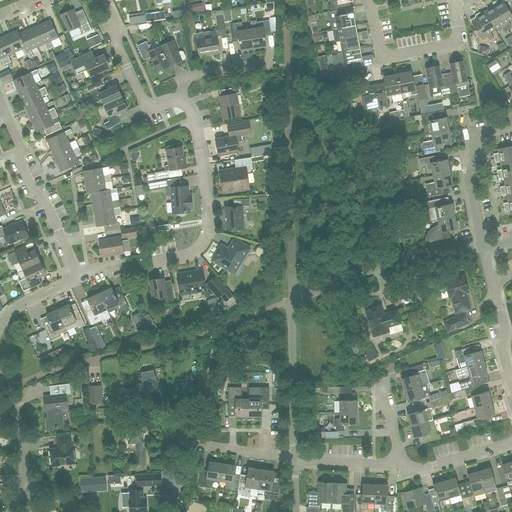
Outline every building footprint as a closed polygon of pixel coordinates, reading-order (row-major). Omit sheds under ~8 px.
[(352,0),(333,0),(335,4),(327,5),(328,12),(351,8),(350,2),(353,1),(352,0)] [(500,5),(495,8),(507,29),(511,27),(508,21),(511,18),(511,6),(508,9),(503,0),(499,3),(500,5)] [(203,3),(194,4),(195,12),(204,11),(203,3)] [(351,8),(328,12),(332,29),(355,25),(353,13),(352,13),(351,8)] [(488,9),(484,11),(495,29),(500,26),(503,31),(507,29),(495,8),(489,11),(488,9)] [(73,9),(61,15),(69,31),(72,37),(81,33),(81,34),(91,30),(82,10),(75,13),(73,9)] [(226,35),(225,25),(222,10),(215,11),(218,30),(209,31),(210,37),(196,39),(199,55),(212,53),(212,54),(219,53),(217,36),(226,35)] [(495,29),(484,11),(481,14),(479,13),(475,15),(475,17),(480,26),(475,29),(482,39),(487,36),(489,40),(493,38),(490,32),(495,29)] [(147,22),(155,21),(154,13),(145,14),(147,22)] [(130,25),(146,22),(145,15),(129,18),(130,25)] [(318,32),(315,15),(309,16),(312,33),(318,32)] [(50,20),(40,24),(51,49),(54,47),(51,41),(58,37),(50,20)] [(258,28),(250,29),(253,48),(266,46),(264,33),(271,32),(269,20),(257,22),(258,28)] [(253,48),(250,29),(243,30),(242,22),(225,25),(226,35),(227,37),(232,36),(233,42),(239,41),(240,50),(253,48)] [(40,24),(36,26),(29,29),(37,47),(44,44),(47,50),(51,49),(40,24)] [(355,25),(332,29),(334,41),(339,40),(340,40),(357,37),(355,25)] [(37,47),(29,29),(19,34),(28,54),(30,58),(34,56),(31,50),(37,47)] [(28,54),(19,34),(17,30),(7,35),(15,52),(22,49),(25,56),(28,54)] [(321,32),(313,34),(314,42),(320,41),(320,40),(323,39),(321,32)] [(98,34),(86,40),(91,48),(102,43),(98,34)] [(7,35),(0,37),(0,46),(7,63),(18,59),(15,52),(7,35)] [(357,37),(340,40),(342,52),(360,49),(357,37)] [(181,51),(178,52),(173,40),(160,46),(169,66),(185,59),(186,57),(183,52),(181,51)] [(146,41),(138,45),(144,60),(150,57),(156,72),(169,66),(160,46),(150,50),(146,41)] [(487,55),(489,48),(480,45),(478,51),(480,52),(480,53),(487,55)] [(342,52),(337,53),(340,71),(345,70),(352,69),(351,63),(356,62),(362,61),(360,49),(342,52)] [(70,50),(55,57),(58,63),(67,59),(73,56),(70,50)] [(87,70),(90,76),(108,68),(103,56),(96,59),(93,52),(72,61),(75,69),(76,69),(78,74),(87,70)] [(226,66),(234,64),(232,56),(224,58),(226,66)] [(34,68),(40,65),(37,58),(31,61),(34,67),(34,68)] [(28,70),(34,67),(31,61),(30,59),(24,62),(28,70)] [(498,62),(496,59),(486,65),(488,68),(498,62)] [(71,67),(68,60),(59,64),(62,72),(71,67)] [(447,81),(450,93),(458,92),(457,88),(467,85),(467,84),(463,61),(450,64),(453,80),(447,81)] [(46,66),(50,74),(58,70),(54,62),(46,66)] [(439,66),(425,68),(430,92),(440,90),(441,95),(450,93),(447,81),(442,82),(439,66)] [(511,69),(503,76),(509,86),(511,84),(511,69)] [(12,77),(9,70),(0,74),(0,76),(2,81),(12,77)] [(37,70),(31,72),(30,72),(13,80),(18,91),(35,83),(32,76),(38,73),(37,70)] [(410,97),(411,95),(410,91),(416,90),(418,101),(419,101),(426,99),(423,84),(414,86),(412,77),(411,71),(397,74),(401,93),(402,93),(403,97),(405,98),(410,97)] [(401,93),(397,74),(383,77),(387,96),(391,95),(393,102),(402,100),(401,93)] [(104,105),(122,97),(116,86),(105,91),(100,81),(87,87),(94,102),(101,99),(104,105)] [(35,83),(18,91),(22,101),(50,89),(48,86),(38,90),(35,83)] [(67,91),(64,84),(57,87),(60,94),(67,91)] [(378,107),(374,87),(370,88),(367,86),(361,87),(360,90),(364,110),(378,107)] [(50,89),(22,101),(27,111),(45,103),(42,97),(48,94),(56,90),(54,87),(50,89)] [(221,105),(219,106),(219,110),(222,110),(224,119),(240,116),(238,108),(236,94),(240,93),(239,87),(230,89),(231,94),(220,96),(221,105)] [(375,87),(374,87),(378,107),(387,106),(384,92),(377,93),(375,87)] [(122,97),(104,105),(111,120),(104,124),(107,130),(120,124),(115,114),(127,108),(126,107),(129,106),(125,99),(123,100),(122,97)] [(429,113),(426,99),(419,101),(422,115),(429,113)] [(89,110),(85,102),(78,105),(82,114),(89,110)] [(45,103),(27,111),(32,122),(56,111),(54,108),(48,111),(45,103)] [(56,111),(32,122),(37,133),(44,129),(47,135),(62,129),(60,123),(54,125),(52,120),(58,117),(56,111)] [(431,133),(449,130),(446,117),(439,119),(437,112),(421,115),(425,134),(431,133)] [(405,128),(422,127),(421,118),(404,120),(405,128)] [(229,136),(215,139),(218,156),(238,152),(236,142),(242,141),(241,135),(251,133),(249,123),(227,126),(229,136)] [(71,129),(64,132),(47,140),(51,151),(69,143),(66,136),(72,133),(71,129)] [(449,130),(431,133),(432,140),(423,142),(421,145),(422,149),(424,150),(425,154),(440,151),(439,145),(451,142),(449,130)] [(82,138),(85,145),(90,143),(87,136),(82,138)] [(69,143),(51,151),(56,161),(80,150),(79,147),(72,149),(69,143)] [(511,154),(511,145),(497,149),(498,153),(493,154),(494,158),(511,154)] [(166,150),(169,165),(166,165),(164,167),(165,171),(168,170),(168,171),(186,167),(185,160),(184,160),(181,147),(166,150)] [(80,150),(56,161),(61,171),(78,163),(75,156),(82,154),(80,150)] [(511,163),(511,154),(494,158),(495,162),(500,161),(501,165),(511,163)] [(433,175),(450,172),(447,159),(436,162),(434,156),(419,159),(420,165),(426,164),(427,171),(431,170),(433,175)] [(236,170),(221,172),(224,192),(248,188),(245,173),(250,172),(253,169),(251,157),(234,160),(236,170)] [(511,163),(501,165),(502,169),(496,170),(497,174),(511,171),(511,163)] [(110,174),(103,175),(102,167),(83,171),(85,182),(111,178),(110,174)] [(168,170),(165,171),(147,174),(148,183),(156,182),(155,180),(169,177),(168,171),(168,170)] [(511,180),(511,171),(497,174),(498,179),(503,178),(504,182),(511,180)] [(450,172),(433,175),(434,182),(425,184),(428,197),(442,194),(440,187),(452,185),(450,172)] [(111,178),(85,182),(87,194),(91,193),(106,190),(105,183),(111,182),(111,178)] [(167,180),(156,182),(148,183),(149,191),(169,187),(167,180)] [(511,180),(504,182),(505,186),(500,187),(500,191),(511,188),(511,180)] [(146,194),(144,185),(137,186),(139,195),(146,194)] [(188,195),(188,186),(171,187),(171,188),(167,188),(167,195),(171,195),(173,213),(178,213),(178,215),(179,216),(184,216),(185,214),(185,212),(190,212),(189,209),(192,208),(191,195),(188,195)] [(116,188),(106,190),(91,193),(93,204),(112,201),(110,193),(117,192),(116,188)] [(511,197),(511,188),(500,191),(501,195),(506,194),(507,198),(511,197)] [(511,197),(507,198),(508,202),(503,203),(504,207),(511,205),(511,197)] [(437,220),(455,216),(452,204),(445,205),(443,198),(426,201),(430,221),(437,220)] [(233,206),(225,207),(227,230),(243,229),(242,206),(249,206),(249,199),(233,199),(233,206)] [(113,208),(112,201),(93,204),(95,219),(114,216),(121,214),(121,210),(124,210),(124,207),(113,208)] [(116,223),(114,216),(95,219),(97,227),(104,226),(105,232),(121,230),(119,222),(116,223)] [(131,225),(140,224),(139,216),(130,218),(131,225)] [(425,242),(423,242),(424,243),(446,238),(445,231),(459,228),(458,221),(456,221),(455,216),(437,220),(438,226),(436,226),(435,227),(434,228),(433,228),(431,229),(430,230),(430,231),(428,233),(427,234),(427,235),(426,236),(426,237),(426,238),(425,239),(425,240),(425,242)] [(2,226),(0,227),(0,239),(4,238),(7,244),(9,243),(10,244),(28,235),(22,221),(3,229),(2,226)] [(169,224),(154,227),(155,233),(170,230),(169,224)] [(136,227),(121,230),(122,238),(137,236),(136,227)] [(123,253),(120,237),(99,240),(102,257),(123,253)] [(221,246),(213,260),(232,271),(238,261),(240,262),(248,248),(235,240),(228,250),(221,246)] [(23,270),(40,262),(35,250),(24,255),(21,249),(7,255),(12,266),(20,262),(23,270)] [(40,262),(23,270),(27,278),(19,281),(24,291),(34,286),(31,281),(46,274),(40,262)] [(177,274),(178,281),(180,294),(200,291),(206,298),(214,292),(217,297),(221,294),(226,301),(232,296),(216,276),(207,284),(205,284),(202,270),(191,272),(192,273),(178,275),(177,274)] [(446,287),(439,289),(442,298),(449,296),(449,297),(451,297),(455,312),(470,308),(466,293),(468,292),(463,276),(445,281),(446,287)] [(163,278),(150,280),(153,299),(166,297),(167,304),(174,303),(172,289),(165,290),(163,278)] [(99,291),(109,312),(114,309),(116,313),(129,308),(124,296),(116,299),(111,288),(108,290),(106,288),(99,291)] [(237,292),(239,298),(248,297),(247,290),(237,292)] [(88,299),(92,308),(85,311),(91,325),(104,319),(105,320),(109,318),(110,316),(109,312),(99,291),(91,295),(91,297),(88,299)] [(218,304),(216,298),(210,300),(212,307),(218,304)] [(58,310),(67,331),(78,326),(79,328),(85,325),(79,313),(74,316),(69,305),(58,310)] [(387,327),(400,323),(396,310),(383,314),(381,306),(365,310),(373,336),(389,332),(387,327)] [(67,331),(58,310),(47,315),(52,326),(45,329),(51,341),(62,336),(61,334),(67,331)] [(140,312),(132,316),(140,335),(149,331),(145,324),(140,312)] [(464,313),(443,322),(448,332),(469,323),(464,313)] [(157,327),(153,321),(148,324),(152,331),(157,327)] [(96,341),(89,344),(92,351),(99,349),(96,341)] [(379,357),(372,344),(362,349),(369,362),(379,357)] [(67,353),(64,346),(47,354),(50,361),(67,353)] [(455,351),(456,357),(460,369),(467,367),(484,362),(480,350),(468,354),(467,348),(455,351)] [(440,359),(428,363),(430,369),(441,366),(440,359)] [(469,376),(470,378),(478,376),(487,373),(484,362),(467,367),(460,369),(455,370),(458,379),(469,376)] [(140,372),(142,383),(136,385),(137,388),(124,390),(125,397),(140,395),(140,396),(159,392),(157,381),(156,381),(154,369),(140,372)] [(418,374),(401,379),(404,390),(415,387),(418,386),(421,386),(427,384),(429,383),(425,370),(417,372),(418,374)] [(501,374),(491,378),(493,383),(503,379),(501,374)] [(224,390),(225,381),(219,380),(217,389),(224,390)] [(461,383),(456,385),(457,388),(457,391),(469,388),(468,385),(467,382),(461,383)] [(61,394),(44,397),(48,427),(50,427),(50,429),(62,428),(60,409),(67,408),(66,394),(70,394),(69,383),(60,385),(61,394)] [(404,390),(408,402),(424,397),(423,391),(428,389),(427,384),(421,386),(418,386),(415,387),(404,390)] [(102,385),(89,386),(90,403),(103,403),(102,385)] [(117,398),(115,387),(107,389),(109,399),(117,398)] [(242,387),(228,387),(228,399),(236,399),(236,417),(248,417),(248,399),(242,399),(242,387)] [(248,399),(248,417),(261,416),(261,404),(269,404),(269,399),(269,387),(248,387),(248,399)] [(466,392),(465,389),(457,391),(453,392),(449,393),(450,396),(451,399),(460,397),(466,395),(466,392)] [(471,396),(474,407),(491,402),(488,391),(482,393),(471,396)] [(430,395),(428,395),(429,396),(430,401),(436,400),(441,398),(440,392),(430,395)] [(444,397),(441,398),(436,400),(430,401),(430,402),(426,403),(428,408),(431,408),(445,404),(444,397)] [(340,412),(357,412),(357,400),(340,400),(340,412)] [(491,402),(474,407),(477,418),(477,419),(485,417),(494,414),(491,402)] [(127,406),(99,409),(100,418),(128,415),(127,406)] [(428,408),(407,415),(410,426),(419,424),(427,421),(433,420),(431,413),(432,412),(431,408),(428,408)] [(357,412),(340,412),(340,419),(335,419),(335,431),(344,431),(344,424),(357,424),(357,412)] [(468,421),(462,423),(463,426),(464,429),(470,427),(476,426),(475,422),(474,419),(468,421)] [(419,424),(410,426),(414,438),(422,435),(424,443),(440,438),(439,434),(437,434),(433,420),(427,421),(419,424)] [(142,426),(127,427),(128,444),(143,443),(142,426)] [(52,465),(74,463),(72,447),(71,447),(70,436),(57,437),(58,448),(50,449),(52,465)] [(145,470),(144,450),(136,451),(136,470),(145,470)] [(219,481),(222,463),(209,461),(207,470),(201,469),(199,486),(211,488),(212,480),(219,481)] [(511,479),(511,461),(502,464),(507,481),(511,479)] [(222,463),(219,481),(226,482),(225,489),(237,491),(240,475),(233,474),(234,465),(222,463)] [(240,475),(237,491),(238,491),(237,494),(250,496),(251,488),(258,489),(261,469),(248,467),(247,475),(240,474),(240,476),(240,475)] [(490,468),(479,471),(483,488),(495,485),(490,468)] [(274,472),(261,469),(258,489),(265,490),(264,498),(277,500),(280,480),(273,479),(274,472)] [(483,488),(479,471),(476,472),(476,469),(469,471),(469,474),(467,474),(472,491),(477,495),(485,493),(483,488)] [(150,474),(136,474),(137,486),(151,486),(150,474)] [(107,490),(105,477),(80,479),(81,492),(107,490)] [(449,498),(460,494),(456,478),(444,481),(449,498)] [(449,498),(444,481),(433,484),(437,501),(438,501),(442,500),(443,503),(446,505),(450,503),(449,498)] [(331,503),(332,483),(318,482),(318,492),(309,491),(308,507),(320,508),(320,502),(331,503)] [(332,483),(331,503),(345,503),(344,511),(352,511),(354,498),(345,497),(346,483),(332,483)] [(374,503),(375,485),(363,484),(362,498),(356,497),(355,511),(361,511),(361,510),(367,510),(368,503),(374,503)] [(388,486),(375,485),(374,503),(381,503),(381,510),(386,511),(393,511),(394,499),(387,498),(388,486)] [(508,485),(502,487),(505,498),(511,496),(508,485)] [(407,509),(425,504),(421,487),(403,493),(407,509)] [(505,498),(502,487),(496,489),(501,506),(504,505),(505,510),(508,509),(505,498)] [(129,492),(121,493),(122,507),(130,507),(129,511),(147,511),(146,498),(143,499),(143,489),(129,489),(129,492)] [(466,493),(460,494),(465,510),(471,508),(466,493)] [(470,496),(467,497),(471,508),(473,507),(476,507),(475,502),(473,497),(473,495),(470,496)] [(434,511),(433,507),(432,502),(425,504),(427,511),(434,511)]
